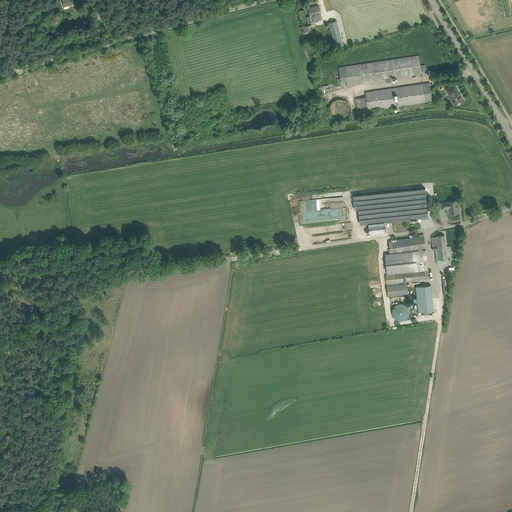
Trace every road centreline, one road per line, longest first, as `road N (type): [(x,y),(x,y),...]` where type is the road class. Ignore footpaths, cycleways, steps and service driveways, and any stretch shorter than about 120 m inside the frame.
road 1 (unclassified): [(0,73),(270,0)]
road 2 (track): [(442,312),(412,511)]
road 3 (secondary): [(511,140),(431,0)]
